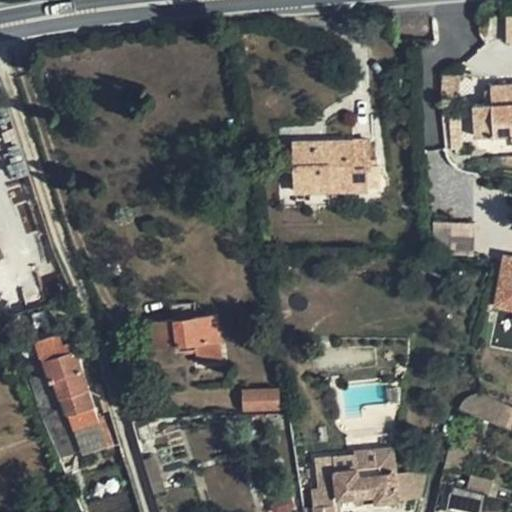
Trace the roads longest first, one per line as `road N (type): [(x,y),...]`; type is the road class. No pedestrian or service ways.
road 1 (track): [(0,55),(152,511)]
road 2 (secondary): [(0,25),(198,0)]
